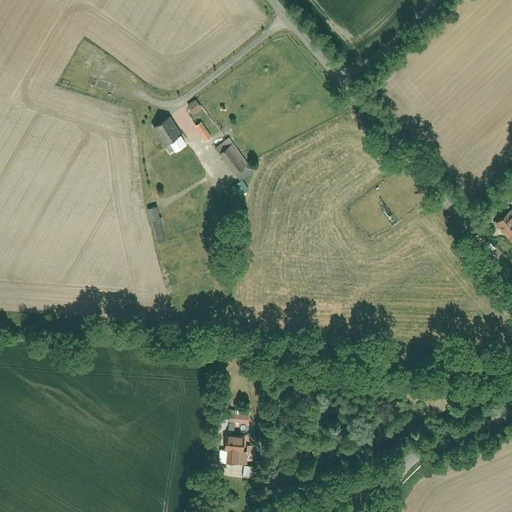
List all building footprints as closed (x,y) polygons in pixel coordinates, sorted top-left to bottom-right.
[(202,108),(195,97),(186,103),(193,114),(202,108)] [(201,165),(170,114),(154,124),(169,151),(153,161),(164,180),(186,167),(189,172),(201,165)] [(202,120),(195,125),(206,140),(221,129),(216,121),(207,128),(202,120)] [(254,168),(231,141),(215,155),(238,181),(254,168)] [(158,204),(147,208),(157,242),(168,239),(158,204)] [(511,223),(501,210),(488,222),(511,250),(511,223)] [(241,431),(221,429),(220,448),(223,449),(222,461),(232,462),(233,449),(239,450),(241,431)]
